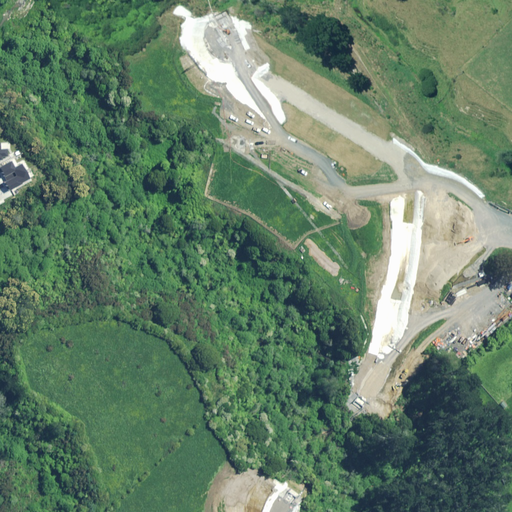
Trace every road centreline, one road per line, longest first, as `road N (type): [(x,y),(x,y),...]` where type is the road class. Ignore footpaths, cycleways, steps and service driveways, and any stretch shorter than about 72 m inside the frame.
road 1 (primary): [(302,245),(293,327),(192,511)]
road 2 (primary): [(154,0),(215,118),(265,174)]
road 3 (primary): [(265,174),(304,148),(334,156),(354,182),(345,227),(302,245)]
road 4 (unknown): [(511,237),(488,227),(353,213)]
